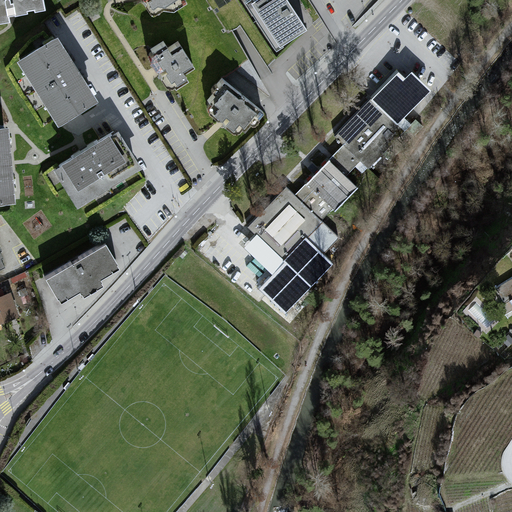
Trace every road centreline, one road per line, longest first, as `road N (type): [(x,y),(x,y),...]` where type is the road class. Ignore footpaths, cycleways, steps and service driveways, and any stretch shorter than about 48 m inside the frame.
road 1 (tertiary): [(404,0),(38,374),(0,399)]
road 2 (track): [(262,511),(341,285)]
